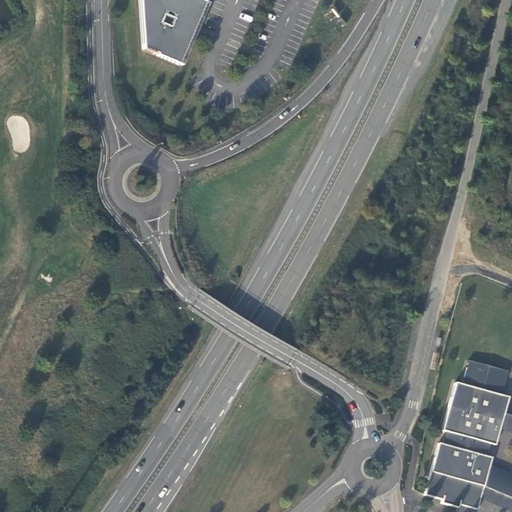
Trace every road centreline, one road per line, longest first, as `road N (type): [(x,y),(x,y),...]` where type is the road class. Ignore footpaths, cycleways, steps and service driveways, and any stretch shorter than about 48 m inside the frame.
road 1 (trunk): [(407,0),(298,223),(115,511)]
road 2 (unclassified): [(390,451),(409,420),(505,0)]
road 3 (trunk): [(218,406),(321,233),(434,0)]
road 4 (trunk): [(380,0),(322,82),(275,124),(219,156),(168,170)]
road 5 (tertiary): [(359,407),(345,390),(193,296),(172,272)]
road 6 (trunk): [(145,511),(218,406)]
road 7 (trunk): [(155,511),(218,406)]
